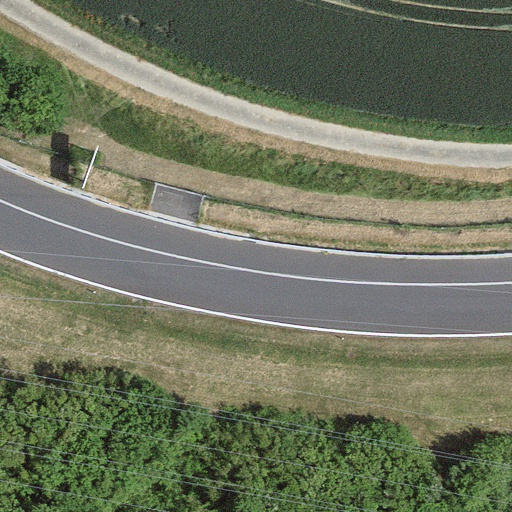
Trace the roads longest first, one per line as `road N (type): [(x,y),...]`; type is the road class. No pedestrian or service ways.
road 1 (track): [(8,0),(159,82),(246,115),(367,143),(511,155)]
road 2 (motorway): [(511,307),(422,309),(249,294),(76,253),(0,225)]
